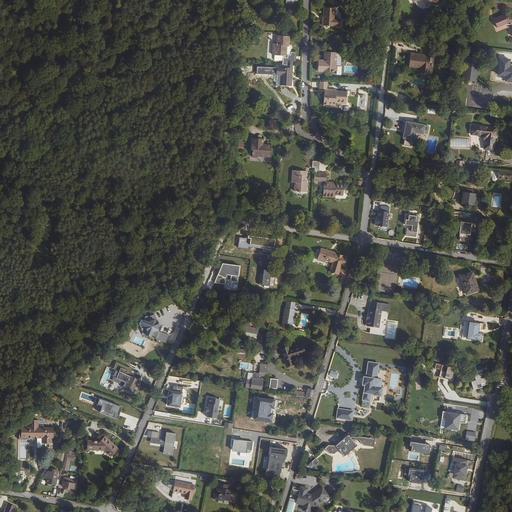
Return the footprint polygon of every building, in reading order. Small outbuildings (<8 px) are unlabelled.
[(334,9),(324,8),(324,17),(326,17),(325,20),(322,19),(322,25),(339,26),(340,19),(334,18),(334,9)] [(499,28),(508,25),(507,15),(495,19),(499,28)] [(292,62),(293,62),(293,52),(290,52),(287,52),(288,46),(288,36),(276,36),(276,44),(273,44),(272,51),(274,51),(274,56),(283,56),(282,61),(282,65),(287,65),(287,62),(292,62)] [(337,52),(324,52),(324,60),(318,60),(318,71),(329,72),(329,71),(337,71),(337,66),(336,66),(337,52)] [(421,73),(428,74),(430,56),(423,55),(423,57),(410,55),(409,65),(409,67),(422,68),(421,73)] [(464,81),(478,82),(478,58),(465,58),(464,81)] [(510,60),(500,59),(498,75),(506,76),(505,81),(511,81),(511,67),(509,67),(510,60)] [(291,86),(292,68),(287,68),(277,67),(276,75),(281,75),(280,85),(291,86)] [(331,90),(331,93),(324,92),(324,105),(328,105),(328,106),(335,107),(336,103),(346,104),(347,92),(336,92),(336,90),(331,90)] [(406,120),(403,137),(416,139),(416,136),(423,137),(425,123),(406,120)] [(495,128),(472,126),(471,134),(481,135),(482,136),(482,137),(483,138),(483,139),(484,139),(484,140),(485,140),(484,149),(493,150),(495,128)] [(271,157),(271,145),(263,145),(263,139),(252,138),(251,150),(252,150),(252,157),(257,157),(257,156),(271,157)] [(294,191),(306,192),(307,181),(305,181),(306,171),(295,170),(294,175),(292,175),(292,182),(295,182),(294,191)] [(511,173),(498,171),(498,172),(497,178),(502,179),(511,180),(511,173)] [(501,181),(502,179),(497,178),(498,172),(493,172),(492,176),(492,178),(492,179),(492,180),(493,181),(494,181),(495,181),(497,181),(497,180),(501,181)] [(314,173),(314,181),(314,184),(318,184),(318,181),(326,182),(326,173),(314,173)] [(332,184),(324,183),(323,195),(328,195),(328,197),(335,197),(335,194),(343,194),(344,183),(332,182),(332,184)] [(461,203),(473,205),(475,194),(473,194),(473,190),(468,190),(467,193),(466,193),(466,190),(464,189),(464,192),(463,192),(462,196),(459,195),(459,199),(462,199),(461,203)] [(377,226),(389,226),(389,205),(378,204),(377,226)] [(433,216),(443,218),(444,211),(434,209),(433,216)] [(407,214),(404,235),(417,237),(420,214),(414,214),(414,211),(409,210),(408,214),(407,214)] [(462,221),(460,232),(470,234),(472,222),(462,221)] [(239,246),(255,250),(256,247),(257,247),(258,243),(249,240),(249,241),(241,238),(239,246)] [(270,241),(262,239),(259,248),(267,250),(270,241)] [(271,241),(270,251),(275,252),(276,246),(278,247),(279,243),(271,241)] [(472,272),(460,276),(466,295),(479,291),(472,272)] [(265,280),(263,287),(269,289),(271,283),(265,280)] [(367,319),(366,325),(378,328),(382,311),(383,303),(371,301),(370,309),(369,308),(368,314),(367,319)] [(282,324),(292,325),(294,310),(285,308),(282,324)] [(165,343),(168,336),(159,331),(154,319),(157,319),(155,314),(150,316),(152,320),(148,321),(143,320),(141,324),(145,326),(147,331),(145,334),(150,336),(150,335),(155,337),(155,338),(165,343)] [(260,325),(268,326),(269,318),(261,317),(260,325)] [(141,324),(143,320),(142,319),(140,323),(145,336),(149,338),(150,336),(145,334),(147,331),(145,326),(141,324)] [(462,337),(481,340),(482,333),(478,333),(480,323),(465,321),(462,337)] [(288,346),(281,349),(286,366),(294,364),(292,358),(305,354),(303,346),(289,350),(288,346)] [(361,362),(352,360),(351,368),(350,376),(347,375),(346,383),(348,383),(346,398),(353,399),(354,392),(363,393),(364,386),(362,385),(364,378),(359,377),(361,362)] [(440,378),(453,378),(452,400),(454,400),(454,365),(435,365),(435,368),(440,368),(440,378)] [(136,390),(139,391),(143,382),(133,378),(136,371),(131,369),(131,370),(121,366),(119,371),(122,373),(119,379),(131,384),(129,389),(135,392),(136,390)] [(482,386),(481,385),(488,383),(486,376),(489,375),(486,366),(476,369),(477,373),(474,374),(476,379),(471,380),(473,388),(482,386)] [(259,376),(267,377),(267,369),(260,368),(259,376)] [(329,375),(337,378),(338,372),(331,369),(329,375)] [(246,387),(261,390),(263,380),(252,378),(252,381),(247,380),(246,387)] [(269,387),(277,389),(278,379),(271,378),(269,387)] [(180,407),(183,386),(173,385),(173,389),(169,389),(167,405),(180,407)] [(368,386),(367,394),(374,395),(375,387),(368,386)] [(305,397),(312,398),(314,390),(308,389),(307,393),(297,391),(297,395),(305,397)] [(206,396),(204,417),(218,418),(220,397),(206,396)] [(118,417),(122,405),(99,398),(98,403),(102,405),(100,412),(118,417)] [(247,412),(256,414),(259,401),(251,399),(247,412)] [(330,409),(328,417),(336,418),(341,419),(343,411),(330,409)] [(117,420),(123,422),(126,414),(121,412),(117,420)] [(446,419),(445,428),(458,431),(459,422),(458,422),(459,419),(461,419),(461,415),(446,412),(444,419),(446,419)] [(51,438),(53,438),(53,428),(38,428),(38,420),(30,420),(30,427),(30,438),(42,438),(42,443),(51,443),(51,438)] [(30,438),(30,427),(26,427),(26,428),(19,428),(19,440),(26,440),(26,438),(30,438)] [(291,438),(299,439),(301,432),(287,429),(286,435),(292,436),(291,438)] [(173,448),(176,449),(178,441),(174,441),(176,433),(167,431),(163,453),(172,455),(173,448)] [(467,432),(466,440),(475,441),(476,433),(467,432)] [(333,452),(338,449),(341,453),(343,456),(356,446),(351,439),(352,439),(359,440),(363,445),(374,447),(375,439),(357,436),(357,438),(351,437),(350,437),(348,435),(334,445),(329,444),(324,447),(327,452),(333,452)] [(88,442),(88,449),(104,449),(110,455),(116,449),(110,443),(109,444),(107,442),(108,441),(104,437),(100,442),(88,442)] [(247,449),(251,449),(252,441),(234,438),(232,450),(247,452),(247,449)] [(409,451),(429,452),(430,443),(410,441),(409,451)] [(269,446),(267,475),(283,477),(286,448),(269,446)] [(65,453),(59,452),(56,459),(63,462),(64,460),(65,453)] [(64,460),(68,461),(69,459),(73,460),(74,455),(67,454),(65,453),(64,460)] [(465,480),(468,459),(453,457),(453,459),(450,459),(448,470),(451,471),(452,463),(454,463),(452,478),(465,480)] [(405,468),(404,474),(411,475),(410,481),(422,483),(424,471),(405,468)] [(48,478),(47,483),(55,485),(58,470),(53,469),(52,472),(47,471),(43,477),(48,478)] [(64,478),(62,486),(66,487),(69,488),(74,488),(75,484),(70,483),(70,481),(68,481),(69,479),(64,478)] [(173,490),(174,486),(175,482),(170,481),(170,482),(169,482),(168,482),(167,482),(167,483),(166,483),(166,484),(166,485),(166,486),(167,487),(168,488),(169,488),(168,489),(173,490)] [(193,495),(195,485),(175,481),(174,486),(173,490),(173,491),(186,493),(185,497),(191,499),(192,495),(193,495)] [(222,486),(217,485),(216,493),(215,493),(214,499),(218,499),(218,500),(224,501),(224,499),(230,500),(230,495),(228,495),(229,490),(222,489),(222,486)] [(301,488),(296,504),(303,506),(301,511),(303,511),(309,511),(311,509),(312,509),(318,506),(317,504),(321,502),(321,501),(327,498),(323,490),(311,497),(310,498),(305,497),(307,490),(301,488)] [(426,499),(427,492),(406,489),(404,495),(426,499)] [(292,511),(296,499),(290,498),(285,511),(292,511)]
